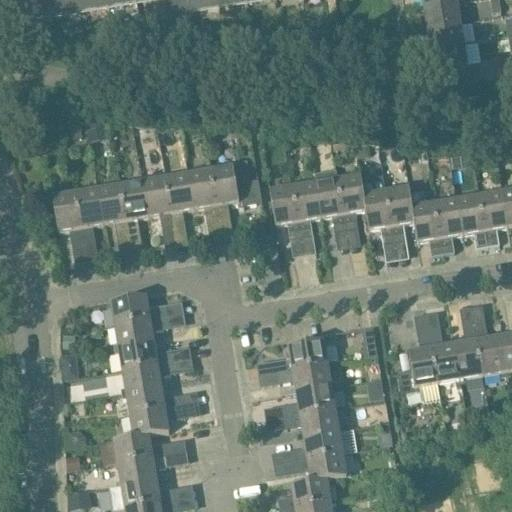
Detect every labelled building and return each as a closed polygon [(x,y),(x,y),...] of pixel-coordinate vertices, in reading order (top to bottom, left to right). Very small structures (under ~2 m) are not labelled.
[(18,0),(23,27),(164,4),(172,51),(195,47),(191,18),(301,0),(18,0)] [(421,0),(424,13),(457,8),(455,0),(421,0)] [(496,1),(488,2),(491,19),(499,17),(496,1)] [(424,13),(427,34),(460,28),(457,8),(424,13)] [(316,40),(329,38),(328,25),(315,27),(316,40)] [(427,34),(431,54),(464,49),(460,28),(427,34)] [(247,47),(245,33),(228,36),(230,50),(247,47)] [(464,49),(431,54),(434,76),(467,70),(464,49)] [(511,62),(503,64),(506,83),(511,82),(511,62)] [(82,142),(80,130),(64,133),(66,145),(82,142)] [(105,131),(87,134),(88,144),(106,141),(105,131)] [(41,143),(40,133),(25,134),(26,144),(41,143)] [(353,141),(332,144),(334,156),(355,152),(353,141)] [(356,152),(358,164),(365,163),(370,156),(369,150),(356,152)] [(464,161),(465,170),(474,169),(473,159),(464,161)] [(229,174),(211,177),(217,212),(220,227),(231,225),(228,210),(242,208),(242,211),(262,208),(258,186),(251,188),(248,167),(228,170),(229,174)] [(188,176),(195,215),(205,214),(208,229),(220,227),(217,212),(211,177),(194,180),(193,175),(188,176)] [(184,181),(166,184),(171,219),(174,235),(186,233),(183,217),(195,215),(188,176),(183,177),(184,181)] [(366,217),(364,201),(361,181),(338,185),(346,236),(358,234),(355,219),(365,217),(366,217)] [(143,183),(149,223),(160,221),(163,236),(174,235),(171,219),(166,184),(148,187),(148,182),(143,183)] [(139,189),(121,192),(127,227),(129,242),(141,240),(138,225),(149,223),(143,183),(138,184),(139,189)] [(311,190),(293,193),(299,228),(301,243),(313,242),(310,226),(321,224),(315,189),(315,184),(310,185),(311,190)] [(338,185),(315,189),(321,224),(332,223),(335,238),(346,236),(338,185)] [(404,194),(386,197),(392,233),(395,248),(406,246),(403,231),(414,229),(412,213),(411,209),(409,193),(408,189),(403,190),(404,194)] [(129,242),(127,227),(121,192),(103,195),(102,190),(97,191),(104,230),(115,228),(118,244),(129,242)] [(76,199),(82,234),(84,249),(96,247),(93,232),(104,230),(97,191),(92,192),(93,196),(76,199)] [(274,191),(269,192),(270,197),(276,232),(287,230),(290,245),(301,243),(299,228),(293,193),(275,196),(274,191)] [(30,204),(39,202),(37,192),(28,193),(30,204)] [(496,199),(479,202),(485,238),(488,253),(499,251),(496,236),(507,234),(501,198),(501,194),(496,194),(496,199)] [(511,196),(501,198),(507,234),(511,233),(511,196)] [(386,197),(364,201),(366,217),(365,217),(369,237),(380,235),(383,250),(394,248),(386,197)] [(84,249),(76,199),(52,203),(58,238),(70,236),(73,251),(84,249)] [(461,200),(456,201),(456,206),(462,242),(474,240),(476,255),(488,253),(485,238),(479,202),(461,205),(461,200)] [(452,207),(435,210),(441,245),(443,260),(454,259),(451,243),(462,242),(456,206),(456,201),(451,202),(452,207)] [(416,208),(411,209),(412,213),(414,229),(417,249),(429,247),(431,262),(443,260),(441,245),(435,210),(417,213),(416,208)] [(111,308),(106,309),(107,313),(112,313),(113,321),(115,332),(151,326),(166,323),(166,321),(164,311),(149,314),(147,302),(111,308)] [(118,349),(113,350),(114,355),(119,354),(155,348),(153,337),(168,334),(166,323),(151,326),(115,332),(118,349)] [(511,340),(500,342),(506,379),(507,383),(511,382),(511,378),(511,377),(511,324),(509,325),(511,340)] [(487,329),(474,331),(477,346),(483,382),(501,379),(502,384),(507,383),(506,379),(500,342),(489,344),(487,329)] [(466,348),(455,350),(461,386),(461,391),(466,390),(466,385),(483,382),(477,346),(474,331),(464,333),(466,348)] [(362,337),(363,347),(373,345),(372,335),(362,337)] [(442,336),(430,338),(432,354),(438,390),(456,387),(457,396),(462,396),(461,391),(461,386),(455,350),(444,352),(442,336)] [(412,375),(398,378),(398,380),(401,399),(415,397),(421,396),(423,408),(440,406),(437,390),(438,390),(432,354),(430,338),(419,340),(421,355),(409,358),(412,375)] [(64,353),(76,353),(75,339),(63,339),(64,353)] [(291,364),(272,367),(274,379),(293,376),(329,370),(326,351),(330,350),(329,346),(325,346),(290,352),(291,364)] [(119,354),(114,355),(115,360),(119,359),(122,376),(158,371),(173,368),(171,356),(156,359),(155,348),(119,354)] [(63,373),(72,372),(76,367),(76,361),(62,362),(63,373)] [(125,393),(120,394),(121,399),(126,398),(162,392),(160,382),(175,379),(173,368),(158,371),(122,376),(125,393)] [(332,388),(329,370),(293,376),(274,379),(276,390),(295,387),(297,399),(332,392),(336,392),(336,387),(332,388)] [(356,421),(385,416),(379,383),(364,386),(370,414),(355,416),(356,421)] [(126,398),(121,399),(122,404),(126,403),(129,422),(165,416),(181,413),(179,401),(163,404),(162,392),(126,398)] [(279,412),(281,424),(336,415),(333,397),(337,397),(336,392),(332,392),(297,399),(299,409),(279,412)] [(132,437),(127,438),(128,443),(133,442),(133,443),(149,441),(169,438),(167,427),(182,424),(181,413),(165,416),(129,422),(132,437)] [(300,421),(281,424),(283,435),(302,432),(304,443),(343,437),(343,432),(339,432),(336,415),(300,421)] [(467,424),(469,433),(480,431),(478,422),(467,424)] [(306,454),(287,457),(289,469),(308,466),(343,460),(340,442),(344,441),(343,437),(304,443),(306,454)] [(391,451),(389,439),(379,441),(381,452),(391,451)] [(114,445),(118,469),(168,460),(166,449),(151,451),(149,441),(133,443),(133,442),(128,443),(114,445)] [(120,486),(116,486),(117,491),(156,485),(155,474),(170,472),(168,460),(118,469),(120,486)] [(308,466),(289,469),(290,480),(309,477),(311,487),(311,488),(328,486),(332,485),(347,483),(351,482),(350,477),(346,478),(343,460),(308,466)] [(68,476),(80,474),(78,461),(66,463),(68,476)] [(117,491),(110,492),(112,511),(132,511),(175,505),(173,494),(158,496),(156,485),(117,491)] [(294,502),(278,504),(279,511),(303,511),(331,507),(328,491),(332,490),(332,485),(328,486),(311,488),(311,487),(292,490),(294,502)] [(368,492),(369,501),(380,499),(379,490),(368,492)] [(68,511),(81,511),(80,498),(67,500),(68,511)]
